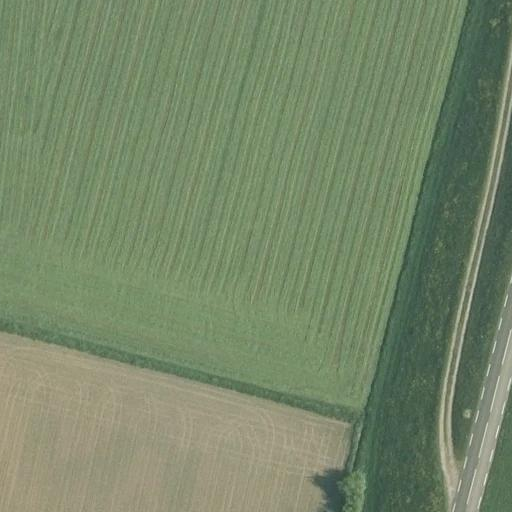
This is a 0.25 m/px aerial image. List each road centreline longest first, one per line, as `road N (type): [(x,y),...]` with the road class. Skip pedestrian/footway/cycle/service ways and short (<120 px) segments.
road 1 (track): [(511,48),(447,410),(447,448),(463,510)]
road 2 (secondary): [(463,511),(511,317)]
